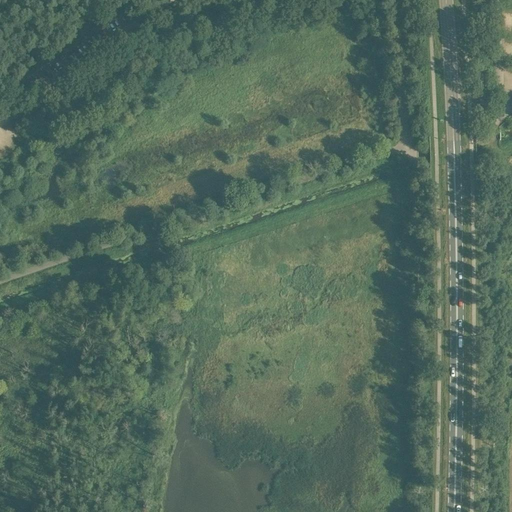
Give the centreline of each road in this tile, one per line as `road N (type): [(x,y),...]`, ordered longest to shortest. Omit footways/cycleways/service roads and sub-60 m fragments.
road 1 (primary): [(454,511),(455,204),(445,0)]
road 2 (unclassified): [(395,0),(404,142),(420,158),(483,140),(495,126),(496,0)]
road 3 (unclassified): [(0,120),(171,0)]
